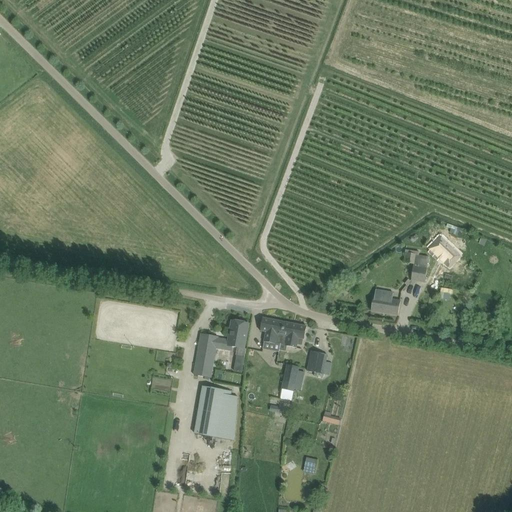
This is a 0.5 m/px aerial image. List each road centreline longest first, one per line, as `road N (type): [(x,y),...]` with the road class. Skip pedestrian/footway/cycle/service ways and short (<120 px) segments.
road 1 (unclassified): [(278,302),(0,18)]
road 2 (unclassified): [(278,302),(260,306),(0,256)]
road 3 (unclassified): [(511,354),(302,314),(278,302)]
